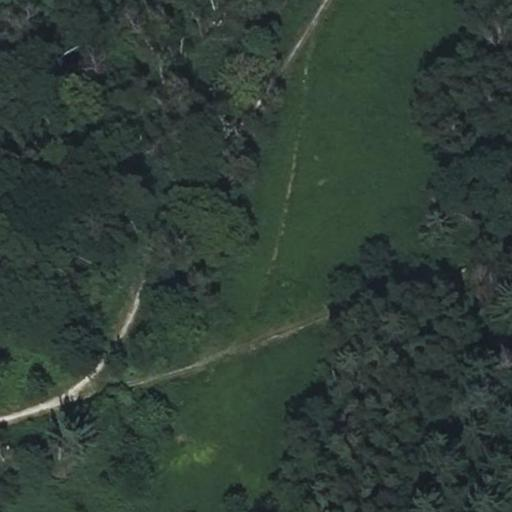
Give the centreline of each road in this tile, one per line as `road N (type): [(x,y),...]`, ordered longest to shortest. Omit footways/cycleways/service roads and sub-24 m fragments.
road 1 (track): [(0,418),(65,399),(90,375),(315,0)]
road 2 (track): [(511,259),(113,391),(65,399)]
